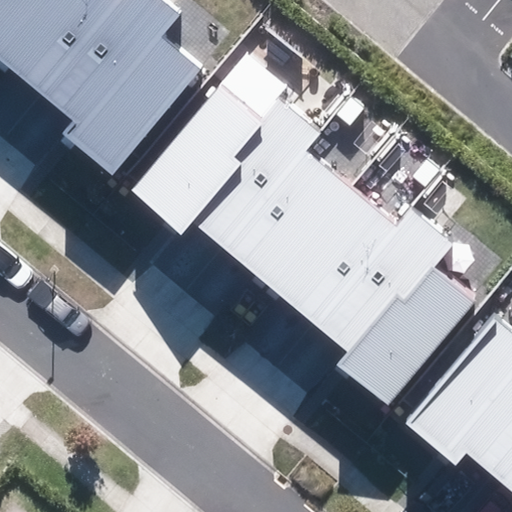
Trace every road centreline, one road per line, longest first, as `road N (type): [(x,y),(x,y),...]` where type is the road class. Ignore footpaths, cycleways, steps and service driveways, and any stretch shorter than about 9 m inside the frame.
road 1 (residential): [(0,280),(272,511)]
road 2 (residential): [(390,0),(511,102)]
